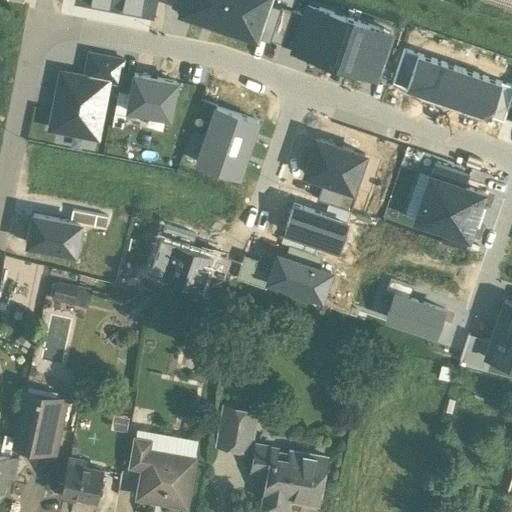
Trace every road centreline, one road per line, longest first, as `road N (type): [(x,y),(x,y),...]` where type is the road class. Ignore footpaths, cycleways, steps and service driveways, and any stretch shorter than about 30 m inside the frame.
road 1 (residential): [(0,225),(39,23),(217,57),(295,89)]
road 2 (residential): [(295,89),(511,158)]
road 3 (residential): [(295,89),(252,224)]
